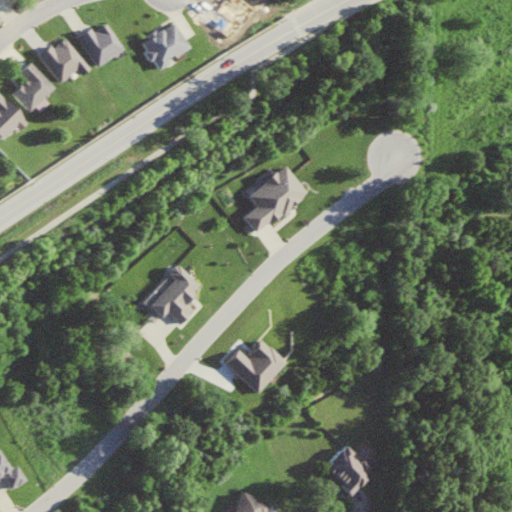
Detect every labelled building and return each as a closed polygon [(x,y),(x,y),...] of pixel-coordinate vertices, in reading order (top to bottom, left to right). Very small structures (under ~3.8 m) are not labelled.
[(145,40),(160,70),(174,63),(171,59),(193,47),(180,22),(145,40)] [(102,66),(128,48),(111,23),(98,31),(95,27),(81,36),(102,66)] [(64,83),(81,70),(85,75),(94,68),(70,36),(44,56),(64,83)] [(16,94),(34,111),(38,106),(44,111),(53,102),(48,98),(60,86),(34,62),(23,73),(30,80),(16,94)] [(0,132),(7,141),(29,119),(2,91),(0,93),(0,132)] [(250,195),(259,207),(245,217),(258,234),(310,194),(289,165),(250,195)] [(202,286),(179,263),(170,272),(176,278),(150,304),(163,317),(169,311),(182,323),(197,308),(188,300),(202,286)] [(229,361),(260,391),(289,361),(266,339),(250,356),(242,348),(229,361)] [(363,459),(347,445),(326,468),(354,495),(369,479),(363,474),(372,465),(364,458),(363,459)] [(15,490),(30,481),(21,465),(13,470),(0,448),(0,480),(7,476),(15,490)] [(235,511),(268,511),(272,503),(244,491),(235,511)]
